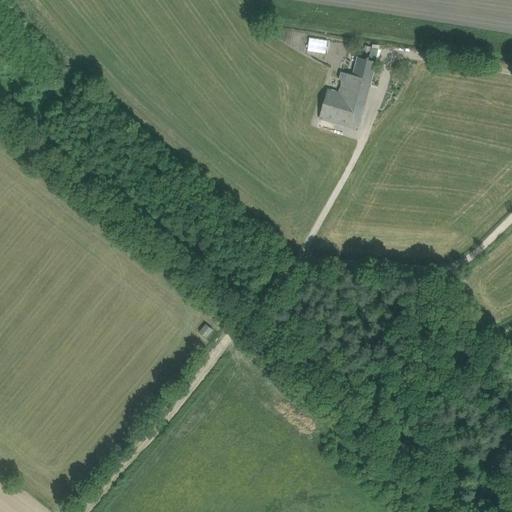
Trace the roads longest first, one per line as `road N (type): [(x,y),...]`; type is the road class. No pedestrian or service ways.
road 1 (tertiary): [(476,511),(0,116)]
road 2 (track): [(298,258),(352,163),(391,58),(511,72)]
road 3 (track): [(76,511),(298,258)]
road 4 (track): [(298,258),(455,265),(511,219)]
